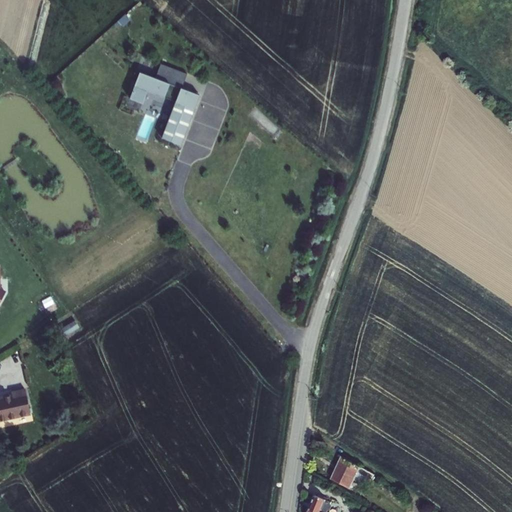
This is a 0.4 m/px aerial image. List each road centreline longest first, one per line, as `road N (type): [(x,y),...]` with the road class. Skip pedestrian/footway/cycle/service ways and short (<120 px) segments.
road 1 (residential): [(310,346),(372,159),(405,0)]
road 2 (residential): [(211,93),(175,186),(177,201),(288,331),(310,346)]
road 3 (residential): [(284,511),(310,346)]
